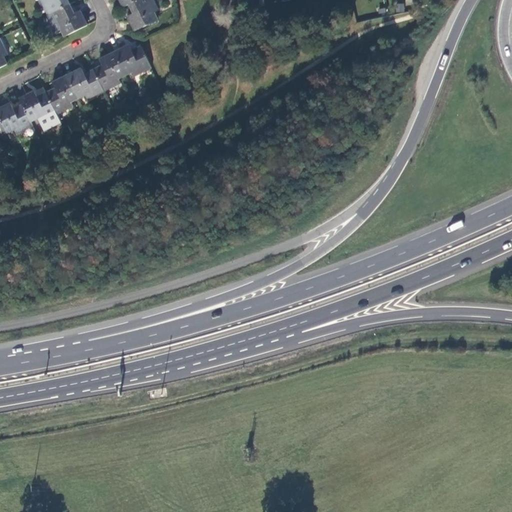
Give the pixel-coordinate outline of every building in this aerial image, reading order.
[(38,0),(45,13),(67,3),(65,0),(38,0)] [(156,9),(151,0),(130,0),(125,3),(130,13),(124,15),(131,31),(155,19),(152,11),(156,9)] [(57,27),(61,35),(85,23),(78,8),(71,11),(67,3),(45,13),(53,30),(57,27)] [(396,12),(404,11),(404,3),(396,4),(396,12)] [(129,75),(146,67),(135,44),(127,49),(124,43),(109,50),(120,74),(127,71),(129,75)] [(88,67),(99,90),(116,82),(114,77),(120,74),(109,50),(95,57),(98,62),(88,67)] [(62,72),(74,97),(83,93),(85,96),(99,90),(88,67),(80,71),(77,65),(62,72)] [(42,90),(53,113),(70,105),(67,100),(74,97),(62,72),(48,80),(51,86),(42,90)] [(37,120),(53,113),(42,90),(33,94),(30,89),(16,96),(19,101),(28,120),(35,116),(37,120)] [(0,123),(3,131),(10,127),(13,132),(30,124),(28,120),(19,101),(10,106),(7,100),(0,103),(0,123)]
